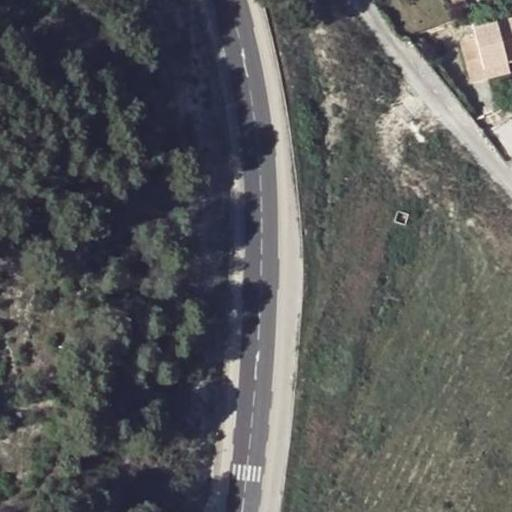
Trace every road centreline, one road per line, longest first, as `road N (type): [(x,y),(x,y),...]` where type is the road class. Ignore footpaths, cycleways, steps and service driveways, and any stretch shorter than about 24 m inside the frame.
road 1 (secondary): [(231,0),(252,57),(264,272),(245,511)]
road 2 (residential): [(511,188),(362,0)]
